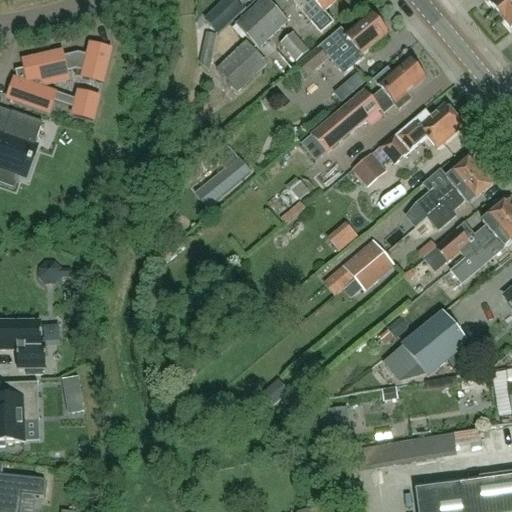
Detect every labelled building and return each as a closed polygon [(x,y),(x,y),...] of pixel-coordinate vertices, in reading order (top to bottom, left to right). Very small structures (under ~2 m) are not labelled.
[(228,0),(225,0),(205,22),(219,36),(241,13),(228,0)] [(264,0),(262,0),(235,27),(257,50),(286,23),(264,0)] [(297,0),(293,4),(320,36),(333,24),(323,13),(338,0),(297,0)] [(410,0),(397,0),(411,21),(420,15),(410,0)] [(511,0),(486,0),(510,30),(511,28),(511,0)] [(371,17),(346,38),(339,30),(296,67),(306,79),(326,62),(325,61),(328,59),(343,77),(364,60),(361,57),(387,36),(371,17)] [(293,36),(281,47),(296,65),(309,54),(293,36)] [(245,44),(216,72),(237,93),(266,65),(245,44)] [(15,81),(9,99),(50,113),(53,103),(70,109),(75,110),(73,117),(93,121),(98,100),(84,97),(82,104),(81,104),(40,90),(38,80),(78,71),(84,72),(82,81),(102,86),(110,54),(90,49),(88,57),(78,55),(60,59),(59,55),(21,64),(23,71),(16,73),(18,82),(15,81)] [(384,116),(394,107),(398,112),(410,102),(407,98),(425,82),(409,63),(391,78),(387,74),(375,84),(383,93),(371,103),(364,94),(312,138),(327,156),(381,111),(384,116)] [(463,128),(448,110),(446,108),(432,120),(426,113),(355,174),(369,191),(386,176),(381,169),(390,161),(395,167),(427,140),(436,151),(463,128)] [(42,124),(12,114),(4,136),(0,135),(0,171),(25,180),(36,148),(34,147),(42,124)] [(230,150),(214,162),(225,175),(195,199),(205,212),(251,176),(230,150)] [(450,186),(438,197),(429,196),(416,207),(427,220),(457,195),(485,171),(474,158),(446,182),(450,186)] [(465,204),(468,208),(497,184),(485,171),(457,195),(427,220),(438,234),(456,219),(452,215),(465,204)] [(460,256),(464,261),(511,220),(511,202),(511,201),(482,225),(486,230),(474,240),(471,236),(465,241),(458,232),(435,251),(436,253),(447,265),(448,267),(460,256)] [(511,220),(464,261),(466,263),(476,255),(482,250),(488,256),(488,257),(500,246),(504,251),(511,244),(511,220)] [(353,282),(383,256),(372,244),(342,270),(353,282)] [(496,254),(487,260),(496,275),(506,269),(496,254)] [(383,256),(353,282),(363,294),(393,269),(383,256)] [(477,292),(491,276),(482,268),(468,284),(477,292)] [(399,384),(427,378),(428,380),(468,347),(444,317),(384,365),(399,384)] [(0,352),(17,353),(17,371),(45,371),(45,347),(41,346),(41,325),(0,324),(0,352)] [(5,445),(24,444),(23,423),(39,423),(37,385),(7,386),(8,400),(0,400),(0,449),(5,449),(5,445)] [(459,446),(485,443),(484,432),(458,435),(459,446)] [(511,511),(511,474),(414,488),(417,511),(511,511)] [(0,511),(20,511),(22,497),(35,498),(43,499),(45,482),(12,478),(0,477),(0,511)]
